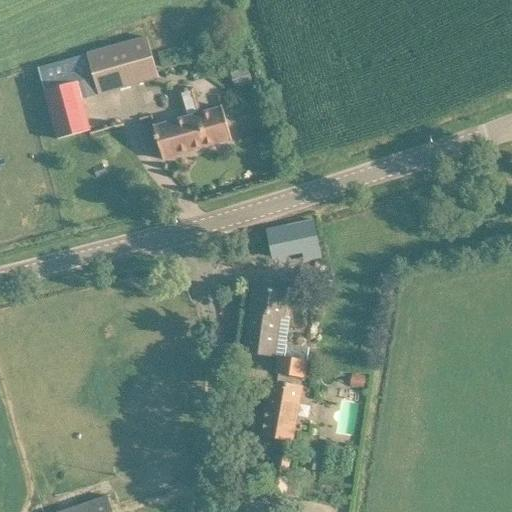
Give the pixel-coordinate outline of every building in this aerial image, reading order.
[(147,39),(87,56),(99,96),(159,79),(147,39)] [(77,83),(45,92),(58,140),(90,131),(77,83)] [(223,109),(154,128),(157,136),(155,136),(156,141),(158,140),(164,160),(232,140),(223,109)] [(319,248),(314,221),(312,221),(274,229),(267,230),(273,258),(303,251),(318,248),(319,248)] [(285,292),(257,288),(248,353),(270,356),(276,318),(282,319),(285,292)] [(279,361),(277,376),(306,379),(308,365),(279,361)] [(286,429),(294,388),(271,384),(262,435),(279,438),(278,443),(292,445),(294,431),(286,429)] [(329,406),(331,395),(314,393),(312,404),(329,406)] [(268,494),(286,497),(292,457),(279,455),(275,480),(270,480),(268,494)] [(113,511),(108,496),(62,511),(113,511)]
